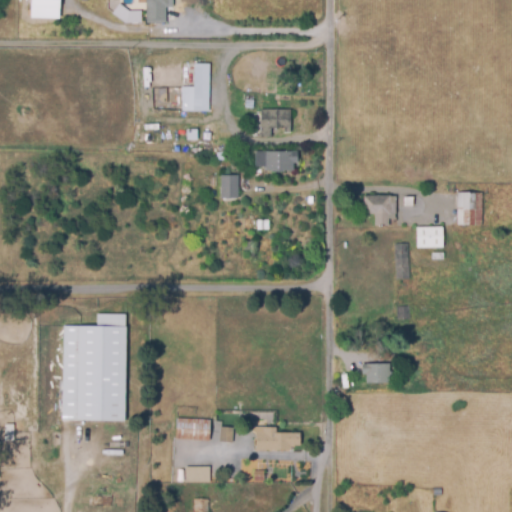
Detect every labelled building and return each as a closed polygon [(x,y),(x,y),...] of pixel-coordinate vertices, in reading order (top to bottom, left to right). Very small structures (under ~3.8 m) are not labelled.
[(28,0),(29,18),(57,18),(57,0),(28,0)] [(147,21),(147,0),(168,0),(169,6),(166,6),(166,21),(147,21)] [(208,110),(182,110),(182,86),(194,87),(195,64),(209,64),(208,110)] [(270,136),(262,136),(262,109),(290,109),(290,131),(283,131),(283,128),(270,128),(270,136)] [(188,139),(188,129),(197,129),(197,139),(188,139)] [(293,169),(265,170),(265,166),(256,166),(256,151),(297,151),(297,162),(293,162),(293,169)] [(238,197),(222,196),(222,176),(238,176),(238,197)] [(481,224),(457,224),(458,192),(482,193),(481,224)] [(389,225),(375,224),(375,215),(364,214),(364,195),(396,196),(395,218),(389,218),(389,225)] [(412,206),(405,205),(406,195),(413,196),(412,206)] [(418,247),(417,227),(442,226),(443,246),(418,247)] [(254,242),(254,258),(243,258),(243,242),(254,242)] [(396,278),(395,245),(407,244),(408,277),(396,278)] [(397,318),(397,306),(409,306),(410,318),(397,318)] [(124,422),(61,421),(63,325),(97,325),(97,313),(126,314),(124,422)] [(366,383),(366,374),(364,374),(363,364),(389,363),(390,382),(366,383)] [(209,440),(177,438),(178,418),(210,420),(209,440)] [(232,441),(220,440),(222,427),(233,429),(232,441)] [(291,451),(257,449),(257,431),(264,432),(264,428),(277,428),(277,431),(300,432),(299,445),(294,445),(293,446),(291,446),(291,451)] [(186,482),(186,467),(209,466),(209,481),(186,482)] [(255,481),(255,471),(263,470),(264,481),(255,481)] [(194,511),(194,500),(208,499),(208,511),(194,511)]
